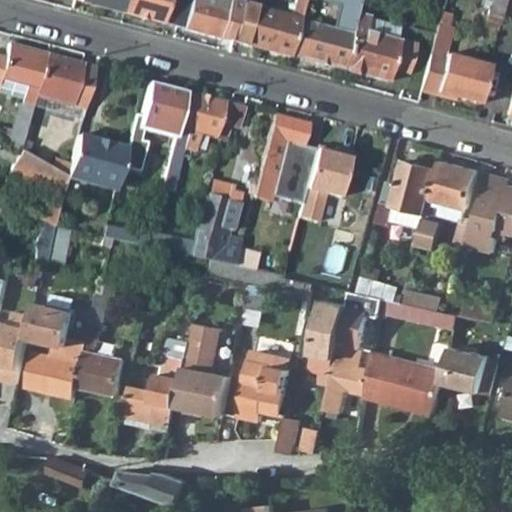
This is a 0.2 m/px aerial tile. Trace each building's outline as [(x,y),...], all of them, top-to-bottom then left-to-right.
[(81,0),(81,2),(122,13),(125,0),(81,0)] [(125,0),(122,13),(176,27),(183,0),(125,0)] [(183,0),(176,27),(220,39),(232,43),(243,6),(230,2),(230,0),(183,0)] [(295,0),(290,19),(243,6),(232,43),(290,58),(290,57),(299,22),(303,10),(305,0),(295,0)] [(299,22),(290,57),(343,70),(361,0),(348,0),(344,22),(341,32),(299,22)] [(361,0),(343,70),(388,83),(392,72),(411,78),(419,47),(397,41),(366,33),(370,21),(370,18),(368,18),(373,0),(361,0)] [(491,0),(484,25),(499,28),(506,0),(491,0)] [(303,10),(299,22),(341,32),(344,22),(303,10)] [(397,41),(400,29),(370,21),(366,33),(397,41)] [(438,25),(420,91),(435,95),(436,92),(479,104),(489,67),(448,55),(455,29),(438,25)] [(0,80),(26,87),(22,101),(32,104),(45,55),(8,45),(5,59),(0,57),(0,80)] [(92,68),(45,55),(32,104),(31,107),(78,121),(92,68)] [(26,87),(0,80),(0,94),(22,101),(26,87)] [(183,93),(147,83),(135,125),(160,132),(146,185),(157,189),(183,93)] [(221,103),(183,93),(157,189),(168,192),(180,152),(192,155),(198,135),(212,139),(221,103)] [(22,101),(9,147),(19,153),(25,130),(29,113),(31,107),(32,104),(22,101)] [(236,128),(242,109),(227,105),(220,131),(225,133),(228,126),(236,128)] [(25,130),(34,132),(38,115),(29,113),(25,130)] [(304,126),(271,116),(249,197),(249,198),(270,204),(271,199),(298,206),(311,157),(297,152),(304,126)] [(123,149),(74,136),(68,161),(64,177),(112,191),(123,149)] [(330,148),(315,143),(311,157),(298,206),(295,215),(312,220),(319,194),(337,198),(350,150),(331,145),(330,148)] [(64,177),(51,170),(19,153),(9,170),(50,192),(36,219),(52,227),(54,218),(64,177)] [(54,157),(51,170),(64,177),(68,161),(54,157)] [(440,162),(438,171),(426,213),(417,246),(434,251),(441,224),(434,222),(436,215),(438,208),(434,207),(435,202),(467,211),(476,172),(440,162)] [(397,205),(426,213),(438,171),(403,163),(397,185),(387,182),(387,183),(377,222),(392,226),(397,205)] [(511,188),(504,186),(506,180),(487,175),(475,222),(468,247),(468,248),(494,255),(499,237),(500,230),(509,233),(511,233),(511,188)] [(207,180),(202,195),(237,203),(239,194),(229,191),(230,186),(207,180)] [(202,195),(185,256),(208,262),(230,266),(237,240),(225,237),(227,230),(229,231),(237,203),(202,195)] [(467,211),(435,202),(434,207),(438,208),(436,215),(461,222),(463,219),(467,211)] [(455,243),(468,247),(475,222),(463,219),(461,222),(455,243)] [(141,247),(144,236),(103,226),(100,237),(110,240),(141,247)] [(45,261),(61,267),(69,230),(52,227),(51,229),(45,261)] [(499,237),(508,239),(509,233),(500,230),(499,237)] [(170,253),(173,241),(145,234),(144,236),(141,247),(158,250),(170,253)] [(237,251),(233,267),(248,271),(251,253),(237,251)] [(233,267),(230,266),(208,262),(205,274),(252,285),(255,272),(254,272),(248,271),(233,267)] [(379,281),(382,269),(365,264),(362,276),(379,281)] [(279,277),(255,272),(252,285),(304,296),(307,284),(297,281),(279,277)] [(362,276),(356,297),(367,299),(384,302),(401,305),(403,296),(397,294),(399,287),(379,281),(362,276)] [(79,387),(120,396),(127,359),(117,357),(98,353),(100,341),(103,323),(105,323),(112,289),(100,287),(88,345),(79,387)] [(405,292),(403,296),(401,305),(411,307),(415,294),(405,292)] [(365,307),(382,310),(384,302),(367,299),(365,307)] [(454,300),(449,315),(462,318),(466,303),(454,300)] [(449,315),(411,307),(401,305),(384,302),(382,310),(382,315),(458,332),(462,318),(449,315)] [(326,303),(314,356),(315,356),(326,358),(323,373),(321,384),(332,386),(348,308),(326,303)] [(466,303),(462,318),(494,325),(498,311),(466,303)] [(28,339),(35,341),(42,307),(35,306),(33,319),(28,339)] [(28,389),(77,399),(79,387),(88,345),(69,341),(75,315),(42,307),(35,341),(56,345),(53,358),(36,354),(28,389)] [(364,351),(363,350),(370,313),(348,308),(332,386),(327,410),(339,413),(345,415),(349,391),(368,394),(373,366),(362,363),(364,351)] [(0,365),(3,366),(0,376),(0,382),(18,387),(28,339),(33,319),(15,315),(12,327),(0,323),(0,365)] [(178,406),(177,411),(194,414),(195,409),(209,412),(224,415),(233,376),(213,371),(223,326),(196,321),(191,342),(178,406)] [(124,415),(156,422),(172,425),(175,406),(178,406),(191,342),(170,338),(167,351),(172,352),(169,369),(163,368),(162,375),(160,375),(158,386),(131,380),(124,415)] [(119,345),(100,341),(98,353),(117,357),(119,345)] [(484,397),(492,359),(454,350),(449,371),(445,387),(484,397)] [(290,371),(292,359),(253,351),(250,362),(290,371)] [(367,400),(437,418),(445,387),(449,371),(375,351),(373,366),(368,394),(367,400)] [(315,356),(312,370),(323,373),(326,358),(315,356)] [(492,359),(484,397),(493,399),(502,361),(492,359)] [(264,412),(281,415),(290,371),(250,362),(239,418),(262,423),(264,412)] [(511,383),(503,419),(511,421),(511,383)] [(209,412),(195,409),(194,414),(208,417),(209,412)] [(321,435),(334,438),(339,413),(327,410),(322,433),(321,435)] [(297,441),(301,420),(286,417),(282,438),(297,441)] [(305,430),(300,454),(317,454),(321,435),(322,433),(305,430)] [(293,454),(294,454),(297,441),(282,438),(279,453),(290,454),(293,454)] [(97,491),(103,475),(56,457),(49,473),(97,491)] [(190,482),(171,475),(163,472),(160,472),(158,475),(124,471),(120,481),(119,484),(181,506),(189,485),(190,482)] [(177,511),(203,511),(211,493),(189,485),(181,506),(177,511)]
